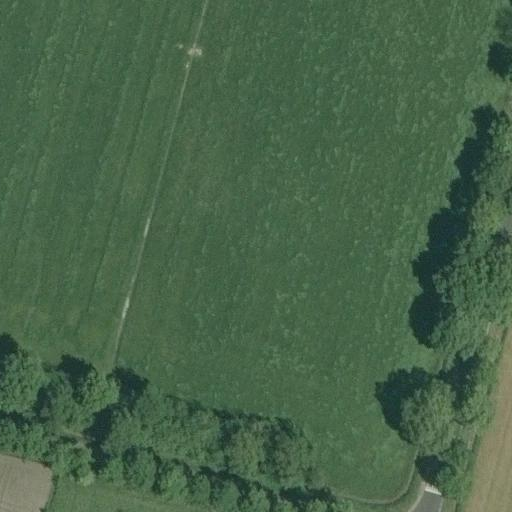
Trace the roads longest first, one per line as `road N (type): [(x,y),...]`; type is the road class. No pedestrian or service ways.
road 1 (tertiary): [(427,511),(511,197)]
road 2 (unclassified): [(303,511),(0,433)]
